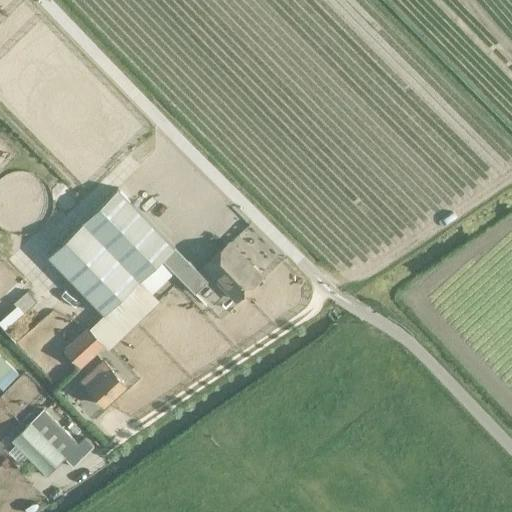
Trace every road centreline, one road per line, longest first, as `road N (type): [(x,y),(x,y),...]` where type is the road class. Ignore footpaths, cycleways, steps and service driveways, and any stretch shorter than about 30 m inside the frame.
road 1 (unclassified): [(511,449),(409,344),(332,293)]
road 2 (track): [(332,293),(511,178)]
